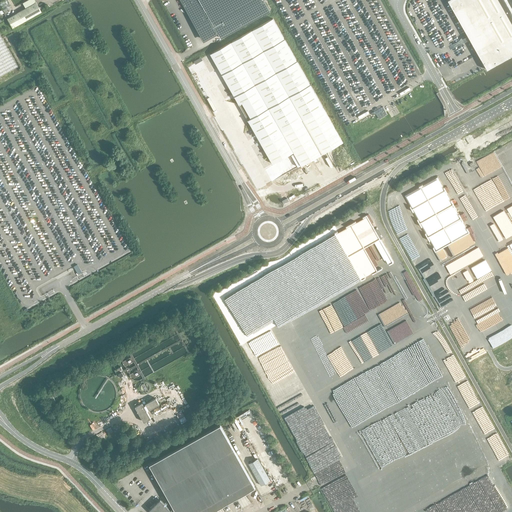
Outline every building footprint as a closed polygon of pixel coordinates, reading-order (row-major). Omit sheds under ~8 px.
[(3,9),(11,7),(8,0),(4,0),(0,1),(3,9)] [(221,38),(270,10),(264,0),(180,0),(185,8),(202,38),(217,30),(221,38)] [(511,0),(447,0),(487,70),(502,62),(511,55),(511,0)] [(12,28),(41,12),(36,2),(7,18),(12,28)] [(273,163),(293,152),(294,153),(301,165),(312,159),(314,162),(315,162),(316,162),(319,160),(317,156),(343,142),(311,84),(273,18),(210,54),(248,120),(273,163)] [(0,75),(18,66),(13,57),(0,34),(0,75)] [(383,105),(375,110),(379,118),(387,114),(383,105)] [(504,152),(488,160),(491,167),(508,158),(504,152)] [(503,201),(511,196),(511,190),(502,173),(491,179),(498,192),(494,194),(498,202),(500,201),(498,196),(500,195),(503,201)] [(482,231),(495,224),(489,212),(476,219),(482,231)] [(457,229),(463,244),(473,240),(466,225),(457,229)] [(500,231),(489,236),(495,249),(505,245),(500,231)] [(440,257),(453,250),(446,236),(433,242),(440,257)] [(478,247),(465,254),(472,268),(485,261),(478,247)] [(442,258),(453,279),(466,272),(455,252),(442,258)] [(511,271),(507,262),(511,260),(509,256),(500,260),(506,275),(511,271)] [(77,263),(74,266),(79,273),(82,271),(77,263)] [(395,281),(403,277),(397,265),(373,276),(377,286),(379,285),(381,289),(396,282),(395,281)] [(478,275),(485,290),(487,289),(488,291),(499,286),(490,269),(478,275)] [(455,281),(465,301),(478,294),(468,275),(455,281)] [(394,312),(417,300),(407,282),(399,287),(374,299),(375,302),(380,300),(382,304),(386,302),(390,310),(393,309),(394,312)] [(470,308),(477,322),(490,316),(483,302),(470,308)] [(121,366),(114,370),(119,377),(125,374),(121,366)] [(54,392),(52,394),(46,397),(50,403),(56,401),(55,400),(58,399),(54,392)] [(144,422),(151,418),(146,411),(148,409),(149,410),(159,404),(156,398),(145,404),(144,405),(142,403),(135,407),(144,422)] [(255,487),(254,486),(220,425),(149,464),(173,507),(170,510),(160,499),(149,510),(151,511),(206,511),(204,507),(218,499),(221,504),(226,501),(223,496),(227,494),(230,499),(235,496),(232,491),(241,486),(244,491),(245,491),(245,493),(255,487)] [(258,458),(248,463),(261,485),(270,480),(258,458)]
